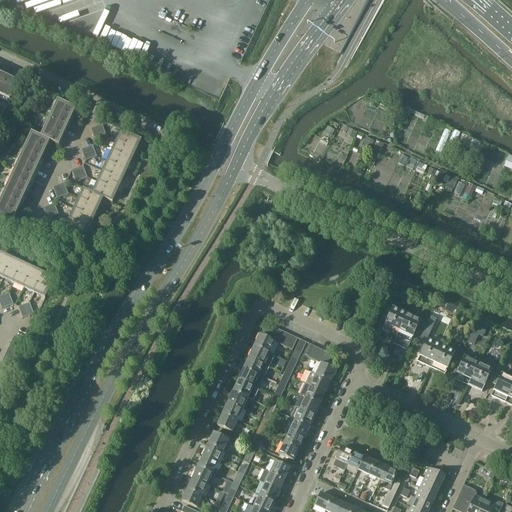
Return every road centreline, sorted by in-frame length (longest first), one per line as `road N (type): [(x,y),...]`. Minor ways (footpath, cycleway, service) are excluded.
road 1 (secondary): [(307,0),(112,333),(20,511)]
road 2 (secondary): [(49,511),(231,172)]
road 3 (residential): [(158,511),(258,309),(346,343),(359,361),(353,380)]
road 4 (tertiary): [(511,296),(271,182)]
road 5 (secondary): [(237,160),(285,71),(333,7)]
road 6 (residential): [(25,232),(94,101)]
road 7 (residential): [(291,511),(353,380)]
road 8 (residential): [(477,439),(353,380)]
